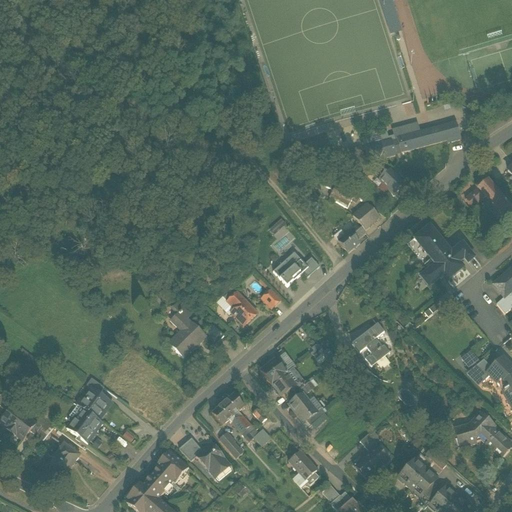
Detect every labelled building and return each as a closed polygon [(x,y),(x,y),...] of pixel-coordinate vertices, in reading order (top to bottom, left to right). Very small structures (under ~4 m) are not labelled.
[(402,34),(391,0),(377,0),(390,38),(402,34)] [(397,142),(401,155),(447,141),(448,144),(461,140),(456,123),(396,141),(397,142)] [(389,144),(391,143),(389,138),(362,146),(364,151),(389,144)] [(401,156),(401,155),(397,142),(391,144),(392,148),(395,158),(401,156)] [(364,151),(369,167),(395,158),(392,148),(390,147),(389,144),(364,151)] [(350,157),(352,167),(361,164),(358,155),(350,157)] [(389,194),(393,198),(404,187),(389,173),(385,177),(384,177),(378,184),(389,194)] [(511,210),(487,181),(478,190),(485,198),(504,220),(511,213),(511,210)] [(321,187),(333,194),(337,187),(324,182),(321,187)] [(346,210),(347,210),(355,196),(337,187),(333,194),(329,200),(346,210)] [(472,208),(485,198),(478,190),(466,200),(472,208)] [(353,218),(365,232),(379,219),(367,205),(353,218)] [(281,220),(277,224),(281,228),(285,224),(281,220)] [(277,224),(270,230),(274,234),(281,228),(277,224)] [(350,233),(357,241),(365,234),(361,229),(359,230),(357,227),(350,233)] [(420,280),(429,289),(443,277),(447,281),(463,268),(460,264),(455,258),(451,253),(430,228),(414,242),(425,255),(427,253),(438,265),(420,280)] [(333,238),(338,244),(345,237),(341,232),(333,238)] [(338,244),(348,255),(360,244),(357,241),(350,233),(345,237),(338,244)] [(451,253),(455,258),(459,254),(466,248),(462,244),(451,253)] [(466,248),(459,254),(465,260),(468,263),(474,258),(466,248)] [(294,254),(273,273),(287,288),(303,274),(308,269),(304,265),(294,254)] [(460,264),(465,260),(459,254),(455,258),(460,264)] [(311,259),(304,265),(308,269),(303,274),(307,279),(319,268),(311,259)] [(511,293),(511,291),(511,269),(498,282),(499,283),(507,293),(509,291),(511,293)] [(494,287),(503,297),(507,293),(499,283),(494,287)] [(261,300),(271,311),(281,302),(271,291),(261,300)] [(509,291),(507,293),(503,297),(504,299),(497,305),(505,315),(511,308),(511,302),(511,293),(509,291)] [(231,314),(243,327),(257,315),(236,293),(227,303),(234,311),(231,314)] [(173,309),(179,315),(181,313),(184,310),(178,304),(173,309)] [(438,305),(424,316),(428,321),(441,309),(438,305)] [(169,346),(183,360),(199,344),(200,344),(204,340),(205,339),(203,337),(190,325),(186,321),(190,316),(184,310),(181,313),(179,315),(171,323),(182,333),(169,346)] [(204,340),(213,348),(224,338),(213,327),(203,337),(205,339),(204,340)] [(365,364),(371,371),(389,356),(383,349),(382,350),(375,342),(384,335),(377,327),(352,348),(359,357),(366,352),(371,358),(365,364)] [(327,366),(330,369),(339,361),(330,350),(331,349),(326,344),(311,355),(313,357),(314,358),(319,354),(326,362),(328,365),(327,366)] [(460,359),(468,371),(479,364),(471,351),(460,359)] [(319,354),(314,358),(317,366),(320,367),(326,362),(319,354)] [(285,355),(280,358),(287,368),(291,372),(293,371),(296,368),(285,355)] [(349,360),(362,376),(367,372),(354,356),(349,360)] [(275,362),(283,372),(287,368),(280,358),(275,362)] [(511,370),(502,361),(492,371),(494,373),(501,366),(511,376),(511,370)] [(260,373),(271,387),(286,376),(283,372),(275,362),(260,373)] [(471,373),(483,385),(489,378),(494,373),(492,371),(483,363),(471,373)] [(511,376),(501,366),(494,373),(489,378),(498,387),(503,397),(506,395),(511,405),(511,376)] [(293,371),(286,376),(294,386),(299,383),(301,381),(298,378),(299,376),(297,374),(295,374),(293,371)] [(296,388),(294,386),(286,376),(271,387),(272,388),(281,400),(284,398),(296,388)] [(5,386),(13,392),(17,386),(9,380),(5,386)] [(89,389),(99,396),(104,390),(91,381),(86,388),(89,390),(89,389)] [(299,383),(304,389),(310,384),(309,382),(308,383),(306,383),(304,384),(302,381),(301,381),(299,383)] [(284,398),(287,402),(299,393),(304,389),(299,383),(294,386),(296,388),(284,398)] [(82,400),(87,403),(81,411),(84,413),(99,424),(112,406),(99,396),(89,389),(89,390),(82,400)] [(0,408),(4,411),(13,399),(4,392),(0,397),(0,408)] [(302,398),(299,393),(287,402),(291,407),(302,398)] [(511,405),(506,395),(503,397),(502,397),(511,413),(511,405)] [(233,397),(222,407),(246,433),(251,429),(238,415),(244,410),(233,397)] [(295,416),(303,427),(306,424),(316,415),(307,404),(302,398),(291,407),(289,409),(290,410),(292,408),(297,414),(295,416)] [(20,404),(13,399),(4,411),(9,415),(13,409),(15,410),(20,404)] [(77,408),(81,411),(87,403),(82,400),(77,408)] [(307,404),(316,415),(321,412),(312,400),(307,404)] [(241,438),(246,433),(222,407),(211,417),(222,429),(228,424),(241,438)] [(69,419),(73,422),(76,424),(84,413),(81,411),(77,408),(69,419)] [(0,426),(11,435),(24,417),(15,410),(13,409),(9,415),(0,426)] [(252,417),(261,427),(266,422),(257,412),(252,417)] [(306,424),(310,430),(325,417),(321,412),(316,415),(306,424)] [(99,424),(84,413),(76,424),(73,422),(66,431),(87,447),(102,426),(99,424)] [(35,426),(24,417),(11,435),(22,443),(30,433),(36,426),(35,426)] [(499,463),(500,463),(511,449),(492,432),(493,430),(480,418),(469,430),(469,432),(466,433),(465,431),(454,435),(456,442),(459,441),(462,451),(459,452),(479,445),(480,445),(482,443),(487,448),(485,450),(491,455),(493,453),(501,461),(499,463)] [(30,433),(34,437),(42,428),(37,424),(35,426),(36,426),(30,433)] [(246,433),(250,438),(255,433),(251,429),(246,433)] [(125,433),(122,438),(129,443),(133,438),(125,433)] [(246,433),(241,438),(249,447),(254,443),(253,442),(250,438),(246,433)] [(255,433),(250,438),(253,442),(258,437),(255,433)] [(261,451),(270,443),(262,434),(258,437),(253,442),(254,443),(261,451)] [(219,444),(229,456),(236,450),(226,438),(219,444)] [(359,447),(368,456),(377,448),(368,439),(359,447)] [(179,452),(191,464),(196,459),(202,454),(191,441),(179,452)] [(261,451),(254,443),(249,447),(256,455),(261,451)] [(52,469),(65,478),(79,457),(64,446),(57,455),(60,457),(52,469)] [(215,481),(216,480),(214,478),(226,467),(228,469),(229,469),(211,447),(202,454),(196,459),(215,481)] [(229,456),(234,461),(236,459),(241,455),(236,450),(229,456)] [(353,471),(365,485),(388,464),(376,451),(353,471)] [(493,453),(491,455),(499,463),(501,461),(493,453)] [(168,511),(158,502),(173,485),(175,486),(188,471),(169,454),(158,465),(161,467),(158,471),(142,489),(140,487),(134,494),(132,495),(126,502),(128,504),(126,507),(131,511),(168,511)] [(298,479),(304,486),(313,478),(316,476),(299,457),(288,468),(298,479)] [(428,463),(441,475),(446,469),(432,458),(428,463)] [(417,498),(421,501),(433,488),(436,484),(414,465),(404,477),(399,482),(404,486),(404,490),(413,498),(417,498)] [(231,473),(228,469),(226,467),(214,478),(216,480),(218,483),(231,473)] [(307,489),(309,491),(318,483),(313,478),(304,486),(307,489)] [(304,486),(298,479),(292,485),(300,494),(307,489),(304,486)] [(421,501),(431,509),(442,495),(433,488),(421,501)] [(237,493),(242,498),(246,494),(241,489),(237,493)] [(321,498),(331,508),(339,501),(330,491),(321,498)] [(466,511),(468,511),(446,492),(442,495),(431,509),(433,511),(466,511)] [(339,502),(346,510),(352,505),(345,497),(339,502)] [(330,510),(331,511),(343,511),(346,510),(339,502),(339,501),(331,508),(330,510)]
